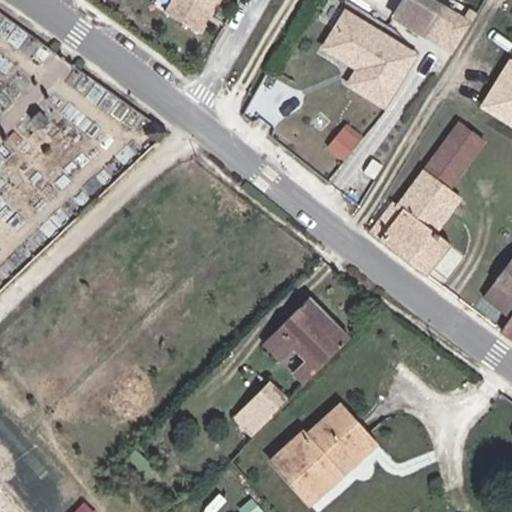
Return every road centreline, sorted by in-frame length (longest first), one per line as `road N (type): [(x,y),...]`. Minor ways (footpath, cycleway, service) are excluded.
road 1 (tertiary): [(195,118),(511,364)]
road 2 (unknown): [(352,240),(511,2)]
road 3 (track): [(0,307),(195,118)]
road 4 (tertiary): [(38,0),(195,118)]
road 5 (residential): [(267,0),(195,118)]
